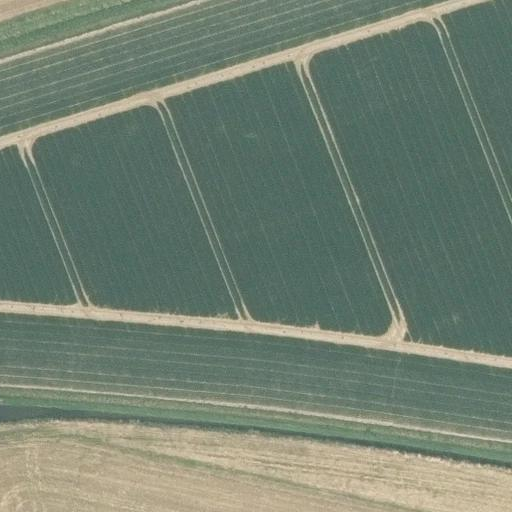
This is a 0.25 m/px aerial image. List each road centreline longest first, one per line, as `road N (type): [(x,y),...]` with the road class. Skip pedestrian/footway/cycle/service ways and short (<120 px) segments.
road 1 (track): [(0,395),(206,409),(511,449)]
road 2 (track): [(185,0),(0,56)]
